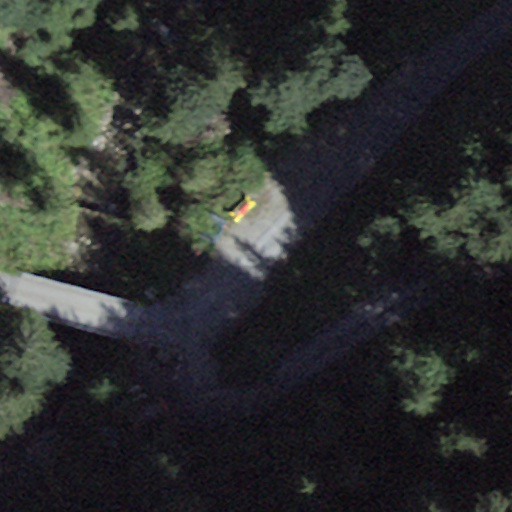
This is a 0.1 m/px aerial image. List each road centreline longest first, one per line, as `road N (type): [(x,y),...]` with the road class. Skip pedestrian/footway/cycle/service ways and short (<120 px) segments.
road 1 (unclassified): [(511,8),(347,157),(209,311),(156,326),(0,289)]
road 2 (track): [(185,324),(208,393),(239,401),(511,277)]
